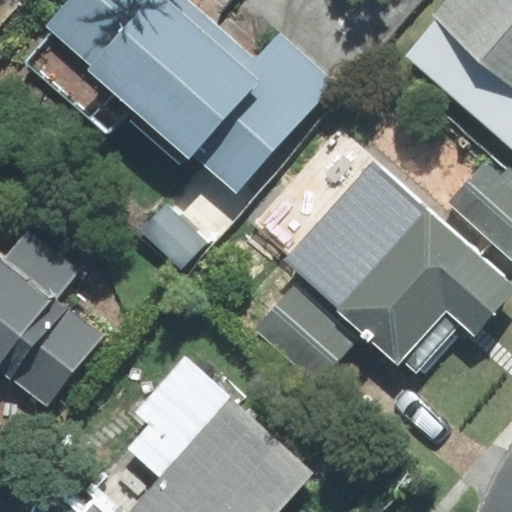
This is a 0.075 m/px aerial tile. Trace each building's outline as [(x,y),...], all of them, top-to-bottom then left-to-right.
[(311,108),(188,0),(90,0),(68,25),(246,181),(311,108)] [(511,0),(457,0),(413,53),(511,135),(511,0)] [(511,185),(483,163),(451,206),(511,251),(511,185)] [(511,287),(511,284),(384,171),(307,258),(411,350),(454,301),(480,324),(511,287)] [(11,266),(0,257),(0,357),(47,396),(94,339),(56,309),(84,275),(36,236),(11,266)] [(277,511),(315,469),(192,361),(147,411),(165,427),(103,497),(120,511),(277,511)] [(58,511),(36,503),(32,511),(58,511)]
